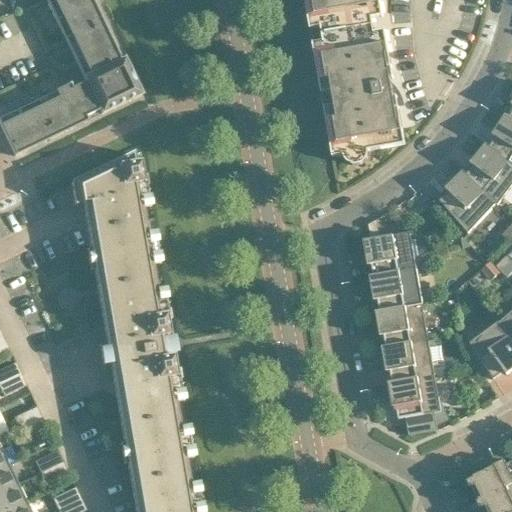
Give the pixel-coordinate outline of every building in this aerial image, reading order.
[(45,0),(46,1),(76,65),(85,83),(71,90),(69,86),(55,93),(59,99),(42,108),(39,101),(0,119),(0,125),(15,157),(27,151),(44,143),(87,122),(85,118),(99,112),(101,116),(142,96),(124,59),(120,61),(115,51),(107,34),(96,12),(90,0),(45,0)] [(305,0),(308,17),(319,15),(322,35),(374,26),(370,6),(381,4),(380,0),(305,0)] [(337,119),(326,121),(331,145),(341,143),(344,156),(344,157),(346,161),(348,164),(353,166),(356,166),(361,166),(364,164),(367,160),(368,157),(369,152),(395,148),(393,134),(403,132),(399,108),(396,109),(389,69),(392,68),(388,44),(377,46),(374,26),(322,35),(326,55),(315,57),(319,81),(330,79),(332,92),(337,119)] [(486,145),(485,145),(511,165),(511,119),(505,116),(493,136),(496,138),(490,148),(486,145)] [(511,165),(485,145),(471,165),(474,167),(467,176),(463,172),(462,172),(499,206),(511,188),(511,165)] [(190,511),(187,487),(191,487),(186,458),(182,459),(177,431),(181,430),(177,403),(173,378),(176,377),(172,357),(167,358),(163,337),(168,336),(168,334),(165,316),(162,316),(153,264),(149,265),(144,237),(148,236),(143,207),(139,208),(134,180),(142,179),(139,163),(134,164),(132,155),(71,184),(75,206),(76,205),(82,204),(83,204),(84,204),(81,188),(87,187),(142,511),(190,511)] [(449,193),(440,202),(469,235),(496,205),(498,207),(499,206),(462,172),(446,190),(449,193)] [(370,278),(417,270),(410,234),(381,239),(377,220),(368,226),(371,241),(364,242),(368,267),(372,266),(374,277),(370,277),(370,278)] [(376,313),(376,314),(423,306),(417,270),(370,278),(374,302),(378,301),(380,312),(376,313)] [(429,341),(423,306),(376,314),(381,337),(384,337),(386,348),(382,348),(383,349),(429,341)] [(499,323),(511,341),(511,313),(500,324),(499,323)] [(494,381),(505,372),(507,376),(511,372),(511,341),(499,323),(471,344),(494,381)] [(3,338),(0,339),(0,354),(9,350),(3,338)] [(389,384),(389,385),(435,376),(429,341),(383,349),(387,373),(391,372),(393,383),(389,384)] [(0,371),(0,385),(21,375),(16,364),(0,371)] [(21,375),(0,385),(0,389),(4,397),(27,387),(21,375)] [(435,376),(389,385),(392,402),(393,408),(397,408),(399,420),(406,419),(409,436),(438,431),(437,427),(435,414),(442,413),(439,398),(438,395),(435,376)] [(14,419),(20,430),(42,419),(37,408),(14,419)] [(25,441),(48,430),(42,419),(20,430),(25,441)] [(0,471),(9,467),(0,446),(0,471)] [(35,463),(41,474),(63,463),(58,452),(35,463)] [(472,488),(479,502),(511,485),(511,462),(509,463),(506,464),(502,455),(484,463),(488,471),(469,480),(469,482),(472,480),(475,486),(472,488)] [(63,463),(41,474),(46,485),(69,474),(63,463)] [(0,493),(18,485),(9,467),(0,471),(0,493)] [(0,511),(8,511),(27,503),(18,485),(0,493),(0,511)] [(485,507),(482,508),(483,511),(507,511),(511,510),(511,485),(479,502),(482,501),(485,507)] [(53,499),(58,511),(81,500),(75,488),(53,499)] [(58,511),(84,511),(86,511),(81,500),(58,511)] [(31,511),(27,503),(8,511),(31,511)]
